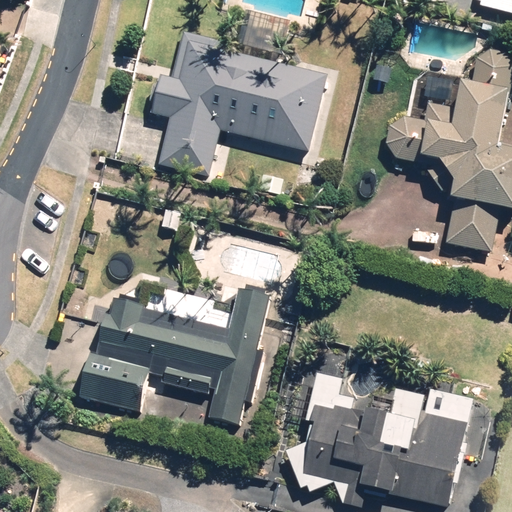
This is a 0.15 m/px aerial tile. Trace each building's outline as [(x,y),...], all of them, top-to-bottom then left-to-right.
[(511,0),(480,0),(479,10),(511,15),(511,0)] [(224,44),(185,36),(176,83),(157,80),(150,115),(171,119),(161,169),(212,179),(220,139),(314,156),(329,76),(222,56),(224,44)] [(511,156),(501,155),(511,73),(511,67),(503,56),(488,55),(475,68),(472,92),(460,91),(458,112),(428,110),(426,126),(393,123),(389,164),(423,168),(442,194),(450,196),(449,205),(455,206),(449,250),(493,256),(498,216),(511,217),(511,156)] [(265,355),(259,353),(269,301),(242,296),(234,334),(144,316),(145,310),(106,302),(85,404),(141,415),(147,386),(217,400),(212,423),(244,429),(249,406),(255,407),(265,355)] [(340,380),(316,376),(297,478),(342,486),(339,505),(360,509),(362,497),(376,499),(377,495),(452,508),(471,400),(429,392),(428,397),(390,390),(385,419),(354,414),(356,401),(337,397),(340,380)]
